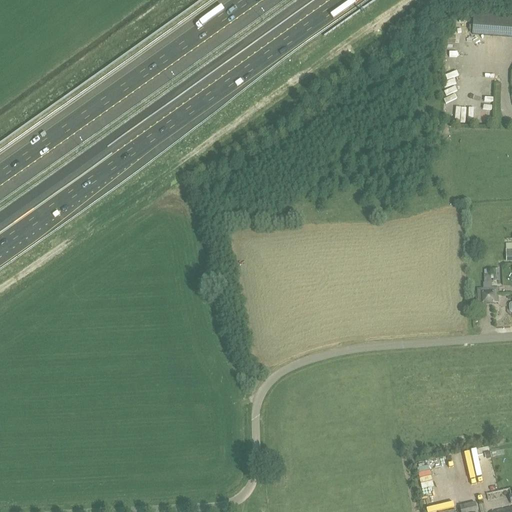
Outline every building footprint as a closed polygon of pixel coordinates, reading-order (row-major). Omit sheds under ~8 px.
[(511,17),(473,15),(472,35),(511,37),(511,17)] [(470,67),(458,70),(461,79),(473,75),(470,67)] [(463,93),(475,88),(472,81),(460,85),(463,93)] [(461,117),(472,113),(470,106),(473,105),(471,98),(456,102),(461,117)] [(476,289),(477,305),(498,304),(497,288),(476,289)] [(459,506),(460,511),(477,511),(475,502),(459,506)]
